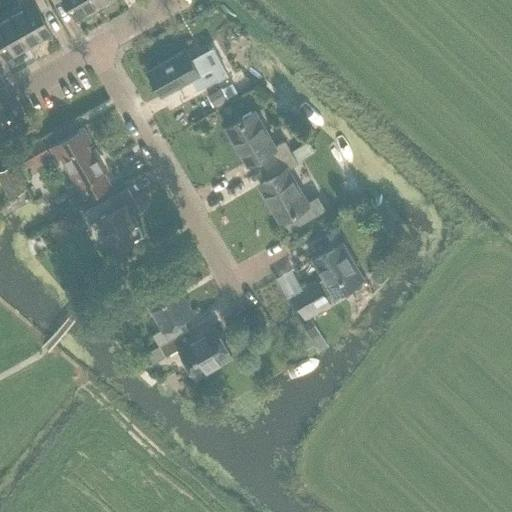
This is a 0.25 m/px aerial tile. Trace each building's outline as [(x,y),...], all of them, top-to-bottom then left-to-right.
[(16,0),(20,6),(7,13),(26,46),(49,33),(37,12),(46,7),(42,0),(16,0)] [(63,0),(74,19),(97,6),(93,0),(51,0),(53,3),(58,0),(63,0)] [(0,51),(4,59),(26,46),(7,13),(0,16),(0,51)] [(227,74),(212,47),(190,59),(186,50),(147,71),(161,96),(191,80),(197,91),(227,74)] [(222,88),(207,96),(213,106),(227,98),(225,93),(222,88)] [(258,156),(264,167),(291,152),(284,141),(274,147),(255,112),(227,128),(247,163),(258,156)] [(92,150),(87,152),(83,145),(90,140),(83,129),(50,148),(55,156),(60,158),(64,156),(88,198),(107,186),(100,174),(104,171),(92,150)] [(34,145),(15,155),(22,169),(50,154),(42,140),(40,142),(34,145)] [(287,169),(297,163),(291,152),(264,167),(271,178),(259,185),(279,219),(292,212),(299,224),(324,209),(317,197),(307,203),(287,169)] [(0,184),(8,198),(26,188),(11,164),(0,170),(0,184)] [(83,213),(89,224),(97,220),(115,251),(144,235),(132,215),(140,210),(127,187),(83,213)] [(342,212),(335,216),(336,217),(340,224),(355,216),(351,209),(350,208),(348,209),(342,212)] [(65,217),(63,218),(69,227),(78,222),(72,213),(70,214),(67,216),(65,217)] [(333,292),(334,293),(361,278),(341,243),(314,259),(325,278),(316,283),(315,281),(293,294),(306,316),(328,303),(324,297),(333,292)] [(153,334),(158,342),(159,345),(187,328),(181,318),(192,312),(172,278),(144,294),(164,328),(153,334)] [(252,317),(247,320),(254,333),(267,326),(259,313),(256,315),(252,317)] [(312,319),(302,325),(317,351),(318,352),(328,347),(323,338),(318,330),(312,319)] [(136,356),(149,366),(166,356),(180,348),(196,375),(230,355),(214,327),(193,339),(187,328),(159,345),(158,342),(136,356)]
